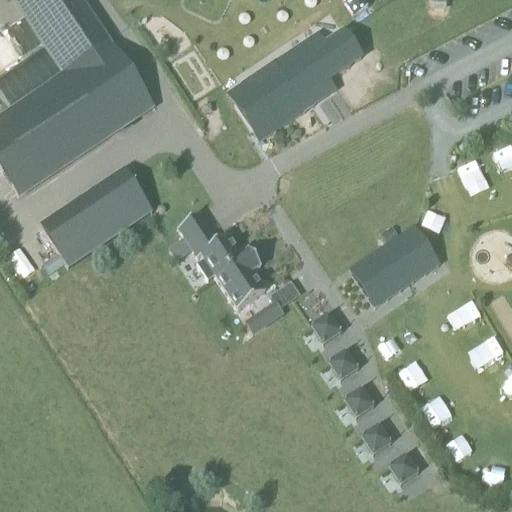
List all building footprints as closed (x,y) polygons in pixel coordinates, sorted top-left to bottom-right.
[(234,108),(258,144),(312,109),(305,99),(360,62),(343,35),(324,47),(317,38),(287,58),(294,68),(234,108)] [(0,117),(0,173),(18,200),(152,111),(108,45),(0,117)] [(107,189),(134,228),(150,217),(124,177),(107,189)] [(214,280),(218,287),(253,263),(247,254),(246,254),(247,255),(239,260),(227,242),(228,242),(227,241),(218,247),(200,219),(199,218),(177,233),(178,234),(178,233),(197,261),(196,261),(197,262),(200,260),(203,264),(196,269),(207,284),(214,280)] [(351,278),(371,308),(422,274),(402,244),(351,278)] [(49,278),(65,267),(58,257),(42,268),(49,278)] [(260,272),(253,263),(218,287),(236,313),(236,314),(236,315),(264,296),(263,295),(251,277),(258,272),(259,273),(260,272)] [(322,348),(339,337),(328,319),(311,331),(322,348)] [(340,384),(357,373),(345,356),(328,367),(340,384)] [(355,422),(372,411),(361,394),(344,405),(355,422)] [(373,459),(390,448),(378,430),(361,442),(373,459)] [(400,488),(417,477),(405,460),(388,471),(400,488)]
